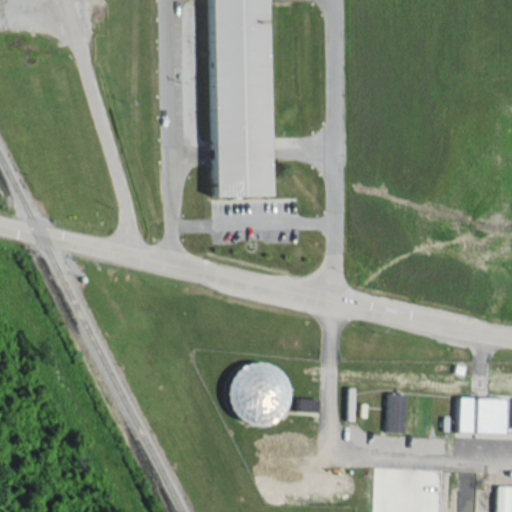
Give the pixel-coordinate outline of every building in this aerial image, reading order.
[(210,194),(205,0),(260,0),(264,193),(210,194)] [(258,423),(267,420),(274,415),(279,408),(283,397),(283,386),(278,374),(268,365),(258,362),(248,361),(240,364),(232,369),(226,376),(222,385),(222,396),(225,407),(230,414),(238,420),(247,423),(258,423)] [(400,393),(384,392),(383,431),(399,432),(400,393)] [(454,431),(500,432),(501,397),(455,396),(454,431)] [(314,398),(295,397),(294,410),(314,411),(314,398)]
